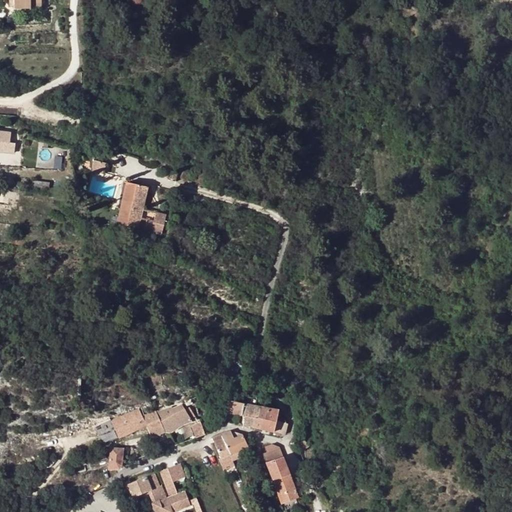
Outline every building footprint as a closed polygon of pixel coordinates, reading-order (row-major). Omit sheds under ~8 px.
[(42,7),(41,0),(14,0),(14,7),(14,9),(31,9),(31,7),(42,7)] [(104,174),(106,163),(93,161),(92,171),(104,174)] [(177,173),(169,171),(167,177),(175,180),(177,173)] [(33,181),(33,184),(32,187),(32,189),(47,191),(48,183),(33,181)] [(140,217),(147,187),(127,183),(118,224),(137,229),(140,217)] [(153,220),(146,219),(144,230),(161,234),(166,214),(155,211),(153,220)] [(146,219),(140,217),(137,229),(144,230),(146,219)] [(242,404),(226,401),(224,414),(243,417),(246,404),(242,404)] [(170,433),(197,420),(190,407),(186,409),(183,404),(172,408),(172,406),(161,410),(170,433)] [(253,428),(257,406),(246,404),(243,417),(243,427),(253,428)] [(257,406),(253,428),(260,430),(265,408),(257,406)] [(276,421),(278,411),(265,408),(260,430),(274,433),(276,421)] [(156,412),(165,433),(170,433),(161,410),(156,412)] [(143,416),(152,439),(165,433),(156,412),(143,416)] [(276,421),(274,433),(286,435),(288,424),(276,421)] [(205,434),(201,422),(192,425),(196,437),(205,434)] [(230,455),(233,462),(242,458),(239,451),(248,447),(252,445),(248,437),(243,435),(231,431),(221,435),(230,455)] [(222,459),(230,455),(221,435),(213,438),(222,459)] [(267,453),(263,454),(273,480),(282,504),(299,498),(290,475),(279,447),(272,444),(265,447),(267,453)] [(122,465),(123,449),(108,448),(108,451),(111,452),(109,469),(120,467),(122,465)] [(178,465),(168,469),(173,482),(183,479),(178,465)] [(168,469),(160,471),(169,496),(177,493),(168,469)] [(154,475),(127,485),(133,497),(149,491),(154,503),(152,503),(155,511),(169,511),(165,498),(163,499),(154,475)] [(165,498),(169,511),(175,511),(190,506),(185,491),(165,498)]
